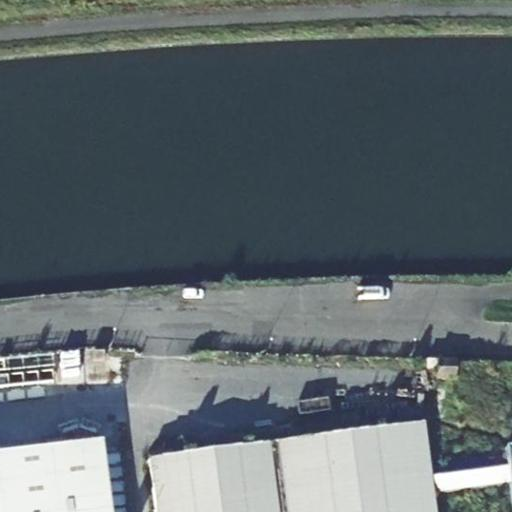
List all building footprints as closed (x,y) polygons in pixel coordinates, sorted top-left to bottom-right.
[(105,359),(94,359),(94,367),(105,367),(105,359)] [(441,371),(431,370),(431,379),(441,380),(441,371)] [(459,371),(441,371),(441,388),(459,389),(459,371)] [(481,498),(479,479),(431,486),(424,430),(150,462),(155,511),(433,511),(433,504),(481,498)] [(0,511),(107,511),(100,452),(0,463),(0,511)] [(479,479),(481,498),(509,495),(511,511),(511,459),(505,460),(507,476),(479,479)]
